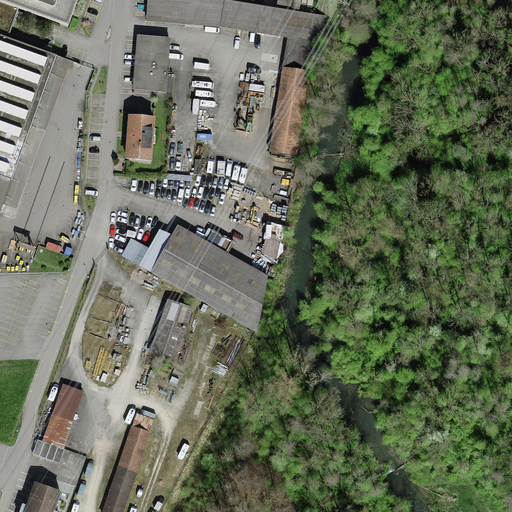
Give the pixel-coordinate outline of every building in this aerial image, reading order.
[(0,0),(0,213),(0,214),(57,55),(8,37),(18,8),(68,26),(76,0),(0,0)] [(317,16),(299,13),(276,9),(225,1),(219,0),(148,0),(146,19),(219,25),(291,36),(285,69),(273,150),(296,153),(308,72),(317,16)] [(277,0),(276,9),(299,13),(300,0),(277,0)] [(170,39),(138,37),(134,89),(165,92),(170,39)] [(153,119),(130,117),(127,159),(150,160),(153,119)] [(267,278),(178,228),(153,273),(257,331),(267,278)] [(192,308),(169,300),(150,354),(173,362),(192,308)] [(64,385),(44,441),(62,448),(83,392),(64,385)] [(122,511),(149,433),(131,427),(102,511),(122,511)] [(66,449),(62,448),(44,441),(37,439),(32,454),(60,464),(66,449)] [(52,511),(60,492),(35,483),(25,511),(52,511)]
